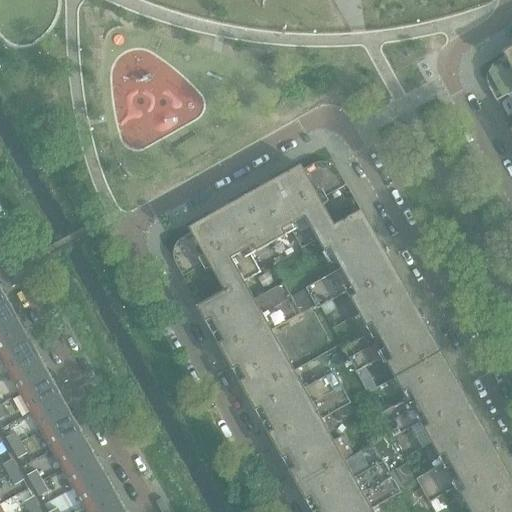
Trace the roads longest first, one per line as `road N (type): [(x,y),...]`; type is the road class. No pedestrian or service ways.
road 1 (residential): [(282,511),(122,227),(321,117),(336,119),(349,134),(511,425)]
road 2 (residential): [(5,247),(153,511)]
road 3 (residential): [(511,193),(444,70),(451,51),(511,8)]
